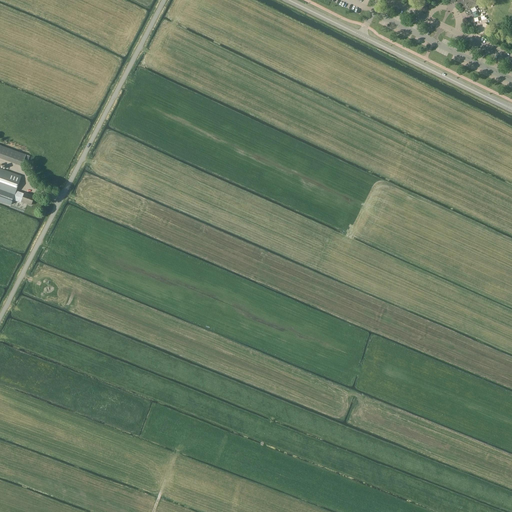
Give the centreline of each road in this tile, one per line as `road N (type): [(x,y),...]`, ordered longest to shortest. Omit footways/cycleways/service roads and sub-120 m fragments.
road 1 (unclassified): [(0,303),(164,0)]
road 2 (tertiary): [(287,0),(511,109)]
